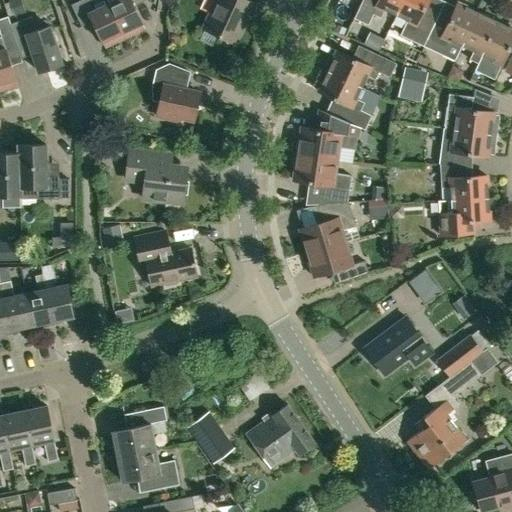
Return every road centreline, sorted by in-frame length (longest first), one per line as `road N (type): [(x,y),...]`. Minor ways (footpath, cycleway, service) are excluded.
road 1 (residential): [(262,296),(246,177),(256,102),(305,0)]
road 2 (residential): [(389,511),(262,296)]
road 3 (residential): [(69,373),(262,296)]
road 4 (residential): [(0,118),(28,112),(156,43)]
road 5 (residential): [(98,511),(69,373)]
